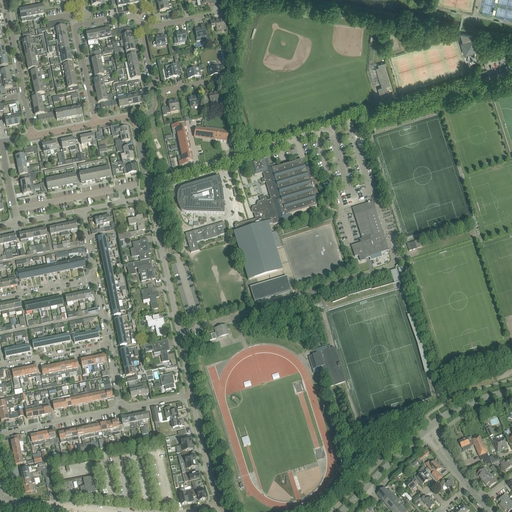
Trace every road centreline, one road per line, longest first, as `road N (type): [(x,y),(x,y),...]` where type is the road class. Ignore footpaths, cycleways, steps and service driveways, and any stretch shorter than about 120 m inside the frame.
road 1 (residential): [(244,154),(511,73)]
road 2 (unclassified): [(192,395),(149,196)]
road 3 (residential): [(244,154),(230,88),(243,0)]
road 4 (residential): [(2,0),(33,136)]
road 5 (residential): [(0,434),(122,408)]
